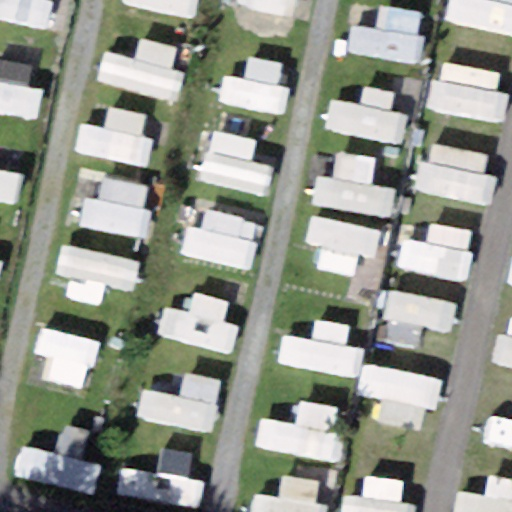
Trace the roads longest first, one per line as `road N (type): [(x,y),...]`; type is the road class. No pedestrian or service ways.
road 1 (track): [(226,511),(230,454),(329,0)]
road 2 (track): [(0,439),(92,0)]
road 3 (track): [(440,511),(511,179)]
